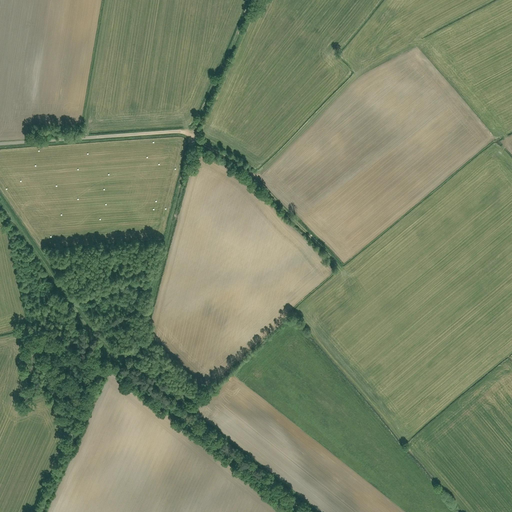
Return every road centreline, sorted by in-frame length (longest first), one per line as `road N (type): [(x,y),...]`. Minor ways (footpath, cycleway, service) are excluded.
road 1 (track): [(332,266),(244,170),(190,135)]
road 2 (track): [(190,135),(0,144)]
road 3 (track): [(190,135),(250,0)]
